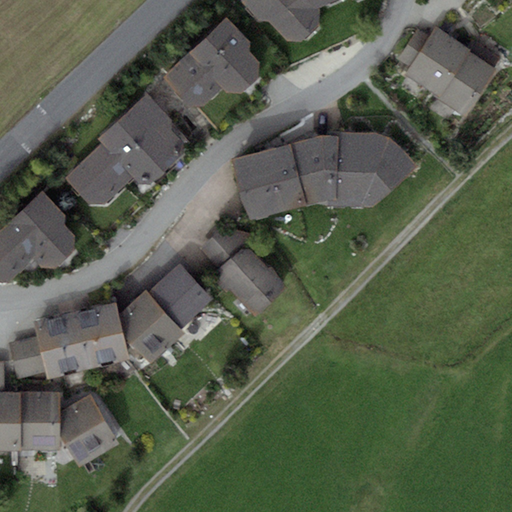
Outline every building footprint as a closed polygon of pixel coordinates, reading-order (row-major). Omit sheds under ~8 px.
[(318,10),(324,6),(336,0),(246,0),(244,2),(260,21),(266,18),(286,41),(303,41),(326,19),(318,10)] [(251,44),(225,17),(163,78),(191,106),(205,106),(223,88),(227,92),(243,92),(260,76),(261,63),(247,49),(251,44)] [(430,36),(419,28),(397,59),(410,68),(405,75),(434,94),(467,47),(437,26),(430,36)] [(467,47),(434,94),(465,116),(497,69),(494,67),(500,58),(472,39),(467,47)] [(102,144),(65,179),(90,204),(106,204),(133,177),(139,183),(152,183),(185,152),(184,142),(172,130),(174,120),(147,92),(98,139),(102,144)] [(327,198),(328,204),(370,206),(417,166),(390,137),(375,132),(338,131),(337,136),(322,135),(233,159),(250,220),(327,198)] [(42,190),(0,230),(0,281),(9,282),(33,259),(41,267),(56,268),(75,249),(73,235),(64,225),(70,219),(42,190)] [(200,249),(220,270),(215,274),(254,316),(286,286),(248,244),(242,250),(222,228),(200,249)] [(147,289),(118,315),(122,332),(151,364),(185,333),(180,328),(211,299),(179,265),(149,292),(147,289)] [(115,303),(75,313),(89,369),(129,360),(122,332),(118,315),(115,303)] [(47,379),(89,369),(75,313),(34,322),(37,336),(9,343),(17,378),(45,371),(47,379)] [(0,450),(17,450),(16,392),(5,392),(5,361),(0,361),(0,450)] [(59,391),(16,392),(17,450),(61,449),(60,435),(60,412),(59,391)] [(120,443),(90,394),(60,412),(60,435),(79,467),(120,443)]
